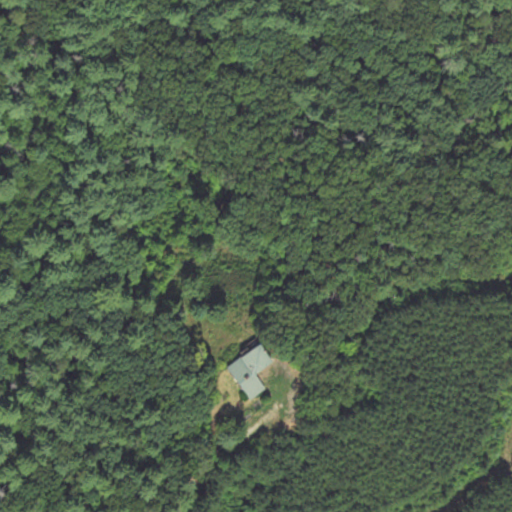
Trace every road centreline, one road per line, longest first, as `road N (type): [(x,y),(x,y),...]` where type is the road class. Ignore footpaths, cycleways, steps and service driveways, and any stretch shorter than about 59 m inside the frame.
road 1 (residential): [(343,305),(357,283),(386,270),(511,256)]
road 2 (residential): [(155,511),(193,458),(256,406)]
